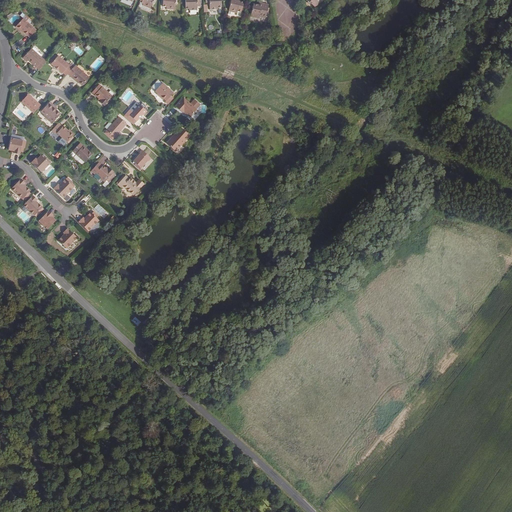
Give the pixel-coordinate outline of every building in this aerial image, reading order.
[(139,0),(139,2),(143,4),(142,6),(150,9),(153,0),(139,0)] [(166,9),(174,10),(175,0),(162,0),(162,7),(166,7),(166,9)] [(184,0),(185,9),(189,9),(189,11),(197,11),(197,7),(200,7),(200,0),(184,0)] [(205,0),(206,7),(209,6),(210,10),(218,10),(217,9),(221,9),(220,0),(205,0)] [(237,0),(231,0),(228,12),(236,14),(237,12),(241,13),(243,3),(237,2),(237,0)] [(250,17),(259,19),(259,17),(260,16),(266,18),(269,6),(262,4),(261,7),(258,6),(253,5),(250,17)] [(36,32),(33,29),(23,20),(15,28),(20,32),(21,32),(26,37),(27,36),(30,39),(36,32)] [(28,61),(39,71),(47,62),(44,60),(43,60),(31,50),(23,59),(27,63),(28,61)] [(63,73),(66,76),(74,67),(70,65),(69,66),(58,56),(51,64),(54,67),(53,68),(58,72),(59,71),(62,74),(63,73)] [(81,87),(89,79),(77,69),(74,67),(67,75),(70,78),(76,83),(76,82),(81,87)] [(171,96),(173,94),(162,84),(161,85),(158,82),(157,82),(152,88),(156,91),(155,92),(160,96),(159,97),(168,105),(174,99),(171,96)] [(99,103),(103,106),(112,97),(99,85),(92,93),(100,101),(99,103)] [(28,95),(21,102),(33,113),(40,106),(28,95)] [(190,118),(196,111),(183,99),(175,108),(182,114),(184,112),(190,118)] [(55,107),(49,102),(41,112),(44,115),(43,116),(52,123),(60,114),(54,108),(55,107)] [(143,116),(146,112),(139,106),(129,117),(135,123),(142,115),(143,116)] [(126,124),(119,117),(107,131),(115,139),(119,135),(118,134),(126,124)] [(62,127),(58,123),(53,129),(57,133),(56,133),(67,143),(74,134),(71,132),(70,133),(63,126),(62,127)] [(181,130),(177,135),(176,134),(166,145),(175,153),(189,137),(181,130)] [(114,138),(107,131),(105,133),(112,140),(114,138)] [(23,142),(12,139),(9,151),(15,152),(14,155),(20,156),(21,153),(22,146),(25,147),(26,142),(23,142)] [(95,157),(79,144),(72,152),(85,163),(88,166),(95,157)] [(139,153),(140,154),(133,162),(140,168),(147,161),(148,162),(151,158),(142,150),(139,153)] [(37,159),(35,158),(31,162),(41,172),(51,162),(49,160),(47,162),(45,159),(41,155),(37,159)] [(101,177),(100,179),(104,183),(113,172),(109,168),(107,170),(102,166),(98,163),(91,172),(95,175),(96,173),(101,177)] [(115,174),(113,172),(104,183),(102,185),(105,188),(108,184),(107,183),(115,174)] [(55,183),(51,188),(61,197),(71,186),(69,183),(70,181),(65,176),(63,178),(59,182),(60,183),(58,185),(55,183)] [(121,188),(123,186),(133,195),(144,184),(139,180),(135,183),(130,178),(129,179),(125,176),(117,185),(121,188)] [(25,183),(20,179),(11,188),(21,199),(28,192),(29,191),(25,187),(25,188),(22,185),(25,183)] [(30,194),(28,192),(21,199),(23,201),(30,194)] [(36,201),(31,196),(22,206),(33,217),(41,208),(37,204),(36,205),(34,203),(36,201)] [(52,214),(47,210),(37,220),(46,228),(54,220),(50,216),(52,214)] [(84,219),(82,217),(78,222),(87,231),(98,221),(90,212),(86,216),(87,217),(84,219)] [(57,240),(65,248),(76,238),(66,228),(62,232),(64,234),(61,237),(61,236),(57,240)] [(135,317),(131,320),(137,326),(141,322),(135,317)]
